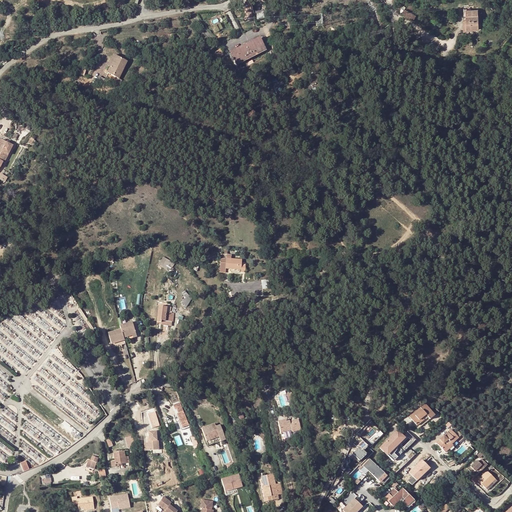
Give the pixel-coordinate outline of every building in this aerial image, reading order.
[(253,19),(251,6),(243,8),(246,20),(253,19)] [(466,16),(466,19),(467,29),(469,29),(479,29),(478,9),(466,9),(466,16)] [(256,21),(268,18),(267,11),(255,14),(256,21)] [(260,39),(232,53),(237,64),(266,50),(260,39)] [(111,68),(112,69),(118,57),(114,55),(109,67),(111,68)] [(450,55),(448,61),(456,64),(458,59),(450,55)] [(108,74),(119,79),(120,78),(128,62),(118,57),(112,69),(111,68),(108,74)] [(107,79),(100,76),(97,83),(104,86),(107,79)] [(8,103),(5,108),(14,115),(18,110),(8,103)] [(0,156),(6,159),(13,146),(1,140),(0,143),(0,156)] [(227,259),(226,259),(226,269),(241,270),(241,273),(245,273),(246,265),(242,265),(242,258),(238,258),(238,260),(232,259),(232,256),(227,256),(227,259)] [(173,270),(174,269),(172,268),(173,267),(169,265),(166,270),(173,274),(174,271),(173,270)] [(45,289),(48,299),(49,302),(55,300),(51,286),(45,287),(45,289)] [(193,297),(184,291),(182,294),(188,298),(185,304),(188,306),(193,297)] [(157,322),(161,323),(161,321),(173,322),(174,314),(166,313),(167,307),(159,306),(157,322)] [(134,334),(137,333),(134,322),(121,326),(122,329),(121,330),(123,341),(126,340),(125,337),(134,334)] [(109,333),(113,344),(123,341),(121,330),(109,333)] [(189,424),(181,403),(175,405),(177,409),(179,414),(181,421),(184,428),(190,426),(189,424)] [(434,415),(425,403),(409,416),(416,426),(424,420),(427,417),(429,419),(434,415)] [(427,417),(424,420),(416,426),(418,428),(429,419),(427,417)] [(293,431),(294,432),(303,430),(301,419),(291,422),(288,423),(288,420),(280,422),(283,433),(293,431)] [(215,424),(202,429),(206,441),(219,437),(221,442),(226,440),(220,425),(216,427),(215,424)] [(446,424),(440,429),(443,433),(449,427),(446,424)] [(437,444),(443,450),(446,453),(457,443),(455,440),(458,437),(453,432),(450,429),(439,439),(440,441),(437,444)] [(457,429),(453,432),(458,437),(455,440),(457,443),(464,436),(457,429)] [(144,442),(145,450),(158,449),(158,440),(157,440),(156,431),(149,431),(149,437),(149,440),(148,440),(148,442),(144,442)] [(398,446),(397,444),(404,437),(398,431),(389,440),(380,449),(392,461),(402,451),(403,450),(398,446)] [(135,444),(133,437),(126,438),(127,445),(135,444)] [(219,437),(206,441),(208,446),(221,442),(219,437)] [(405,438),(404,437),(397,444),(398,446),(405,438)] [(349,452),(358,460),(365,452),(362,449),(366,444),(360,439),(349,452)] [(403,450),(402,451),(392,461),(393,462),(402,452),(403,451),(403,450)] [(112,467),(120,466),(120,464),(122,464),(126,463),(125,457),(124,451),(114,453),(115,461),(111,462),(112,467)] [(386,475),(384,473),(369,458),(363,465),(377,480),(379,482),(386,475)] [(472,474),(471,475),(473,478),(477,474),(487,464),(481,459),(478,462),(476,460),(467,469),(472,474)] [(90,460),(88,460),(86,466),(94,469),(95,469),(95,467),(97,463),(91,461),(90,460)] [(485,488),(495,478),(487,471),(481,477),(477,474),(473,478),(471,480),(476,485),(477,485),(479,482),(485,488)] [(235,493),(233,489),(233,486),(242,483),(239,474),(221,480),(226,496),(235,493)] [(273,474),(261,477),(264,487),(262,487),(265,498),(264,498),(265,502),(273,500),(272,496),(278,495),(277,492),(282,490),(280,483),(275,484),(273,474)] [(497,481),(495,478),(485,488),(488,491),(497,481)] [(384,497),(392,505),(393,506),(398,502),(400,504),(402,502),(402,503),(407,507),(408,508),(415,501),(414,500),(409,495),(413,492),(409,488),(406,491),(402,488),(398,492),(394,488),(384,497)] [(110,510),(129,506),(127,493),(107,497),(110,510)] [(70,497),(72,505),(76,504),(77,509),(85,508),(85,509),(93,508),(91,496),(76,499),(75,497),(70,497)] [(353,496),(341,507),(346,511),(352,511),(361,504),(353,496)] [(172,503),(162,498),(158,506),(166,511),(165,511),(179,511),(178,511),(179,510),(170,505),(172,503)] [(212,510),(214,502),(203,500),(201,508),(204,508),(202,511),(214,511),(215,511),(212,510)] [(434,511),(444,511),(449,507),(444,501),(434,511)]
